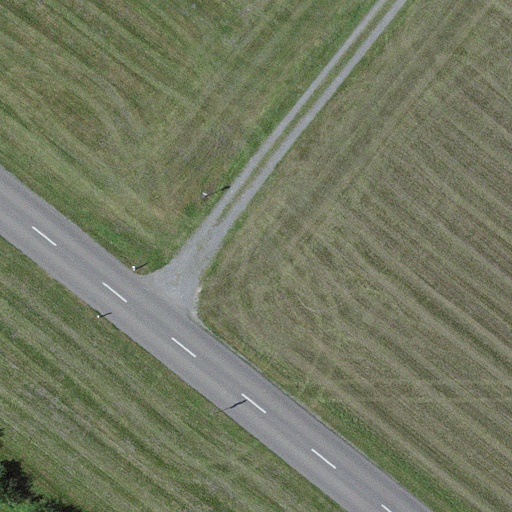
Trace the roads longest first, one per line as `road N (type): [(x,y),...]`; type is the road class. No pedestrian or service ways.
road 1 (tertiary): [(0,202),(390,511)]
road 2 (track): [(399,0),(145,316)]
